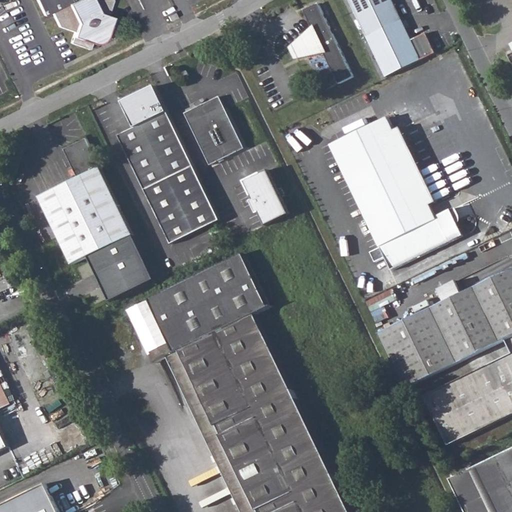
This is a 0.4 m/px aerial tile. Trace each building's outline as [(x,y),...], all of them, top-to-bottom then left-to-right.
[(34,0),(43,18),(52,14),(58,26),(73,32),(69,43),(87,49),(90,45),(99,44),(109,38),(116,23),(106,20),(112,6),(109,0),(34,0)] [(393,0),(349,0),(389,79),(439,55),(428,34),(414,41),(393,0)] [(355,78),(318,4),(304,12),(312,29),(290,47),(298,61),(324,55),(340,85),(355,78)] [(170,15),(165,18),(167,23),(173,20),(170,15)] [(186,70),(179,74),(182,81),(190,78),(189,76),(187,72),(186,70)] [(174,246),(224,224),(183,135),(161,86),(138,97),(140,104),(138,110),(132,113),(141,129),(124,137),(174,246)] [(214,167),(249,151),(225,98),(211,104),(205,103),(203,109),(190,114),(214,167)] [(435,218),(430,207),(393,131),(387,118),(330,144),(394,271),(468,237),(463,226),(455,222),(449,213),(435,218)] [(393,131),(430,207),(436,204),(399,128),(393,131)] [(90,138),(67,149),(82,179),(43,198),(74,265),(136,236),(90,138)] [(292,212),(271,169),(247,181),(268,224),(292,212)] [(172,345),(267,300),(247,259),(152,303),(172,345)] [(511,272),(382,337),(410,392),(509,342),(511,341),(511,272)] [(273,313),(267,300),(172,345),(153,354),(159,366),(173,359),(219,456),(308,414),(263,318),(273,313)] [(511,341),(509,342),(511,347),(511,357),(428,399),(453,448),(511,418),(511,341)] [(354,511),(308,414),(219,456),(245,511),(354,511)] [(467,511),(511,511),(511,452),(456,479),(454,484),(467,511)] [(0,503),(0,511),(58,511),(44,482),(0,503)]
